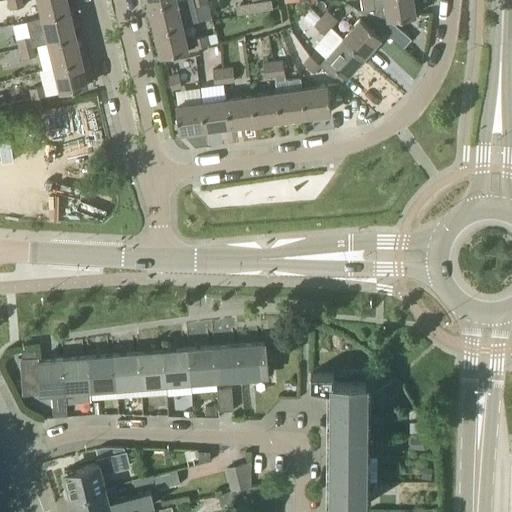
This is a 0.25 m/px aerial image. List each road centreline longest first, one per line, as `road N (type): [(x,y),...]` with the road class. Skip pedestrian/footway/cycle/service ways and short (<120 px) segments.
road 1 (motorway): [(0,251),(164,265),(511,265)]
road 2 (motorway): [(511,219),(0,205)]
road 3 (residential): [(453,0),(434,80),(381,135),(347,149),(150,178)]
road 4 (residential): [(303,511),(297,443),(78,435),(9,452)]
road 5 (tertiary): [(159,262),(436,258)]
road 6 (secondary): [(493,209),(504,0)]
road 7 (secondary): [(487,317),(475,511)]
road 8 (residential): [(150,178),(108,0)]
road 9 (tertiary): [(0,256),(159,262)]
